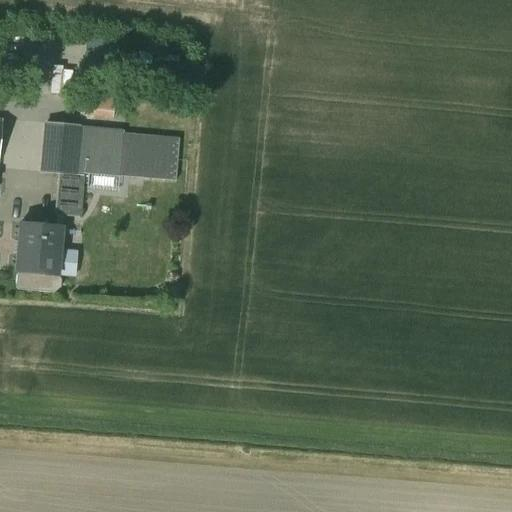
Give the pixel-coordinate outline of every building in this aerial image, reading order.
[(71,94),(71,69),(52,68),(52,94),(71,94)] [(115,96),(82,93),(80,115),(112,118),(115,96)] [(78,126),(45,123),(41,173),(58,174),(74,175),(74,173),(78,130),(78,126)] [(78,130),(74,173),(118,177),(122,134),(78,130)] [(83,176),(74,175),(58,174),(55,215),(80,217),(83,176)] [(61,228),(21,224),(15,289),(17,290),(54,293),(60,288),(60,281),(57,276),(57,274),(59,251),(61,228)] [(77,253),(59,251),(57,274),(75,276),(77,253)]
